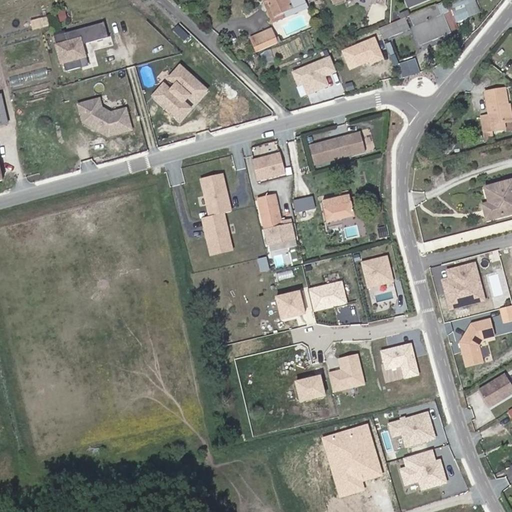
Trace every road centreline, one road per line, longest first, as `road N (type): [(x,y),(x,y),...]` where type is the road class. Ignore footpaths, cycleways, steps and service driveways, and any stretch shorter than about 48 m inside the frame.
road 1 (unclassified): [(429,106),(382,99),(0,205)]
road 2 (tertiary): [(429,106),(409,141),(402,209),(452,405),(498,511)]
road 3 (tertiary): [(511,6),(429,106)]
